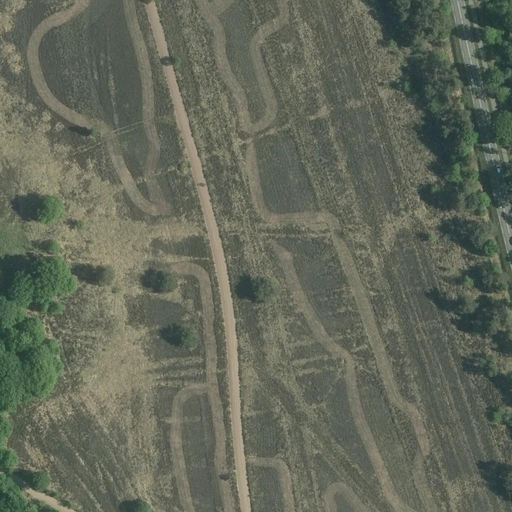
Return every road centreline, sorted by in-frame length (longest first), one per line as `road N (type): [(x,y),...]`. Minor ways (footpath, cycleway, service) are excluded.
road 1 (track): [(148,0),(224,278),(246,511)]
road 2 (primary): [(511,246),(456,0)]
